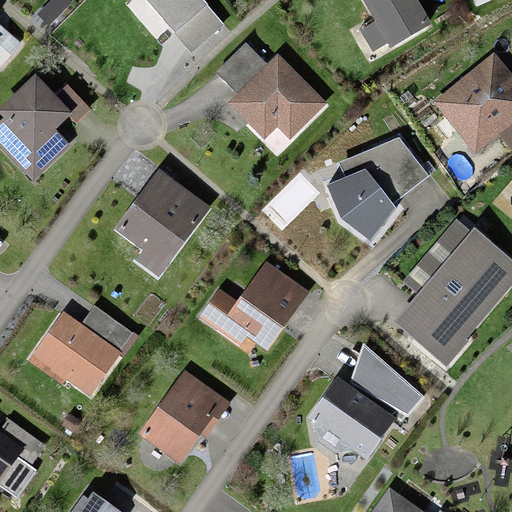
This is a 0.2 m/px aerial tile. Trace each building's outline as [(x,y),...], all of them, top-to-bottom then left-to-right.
[(225,25),(203,0),(144,0),(192,54),(225,25)] [(362,0),(375,21),(360,31),(373,52),(388,44),(391,49),(431,25),(416,0),(362,0)] [(0,41),(8,31),(0,24),(0,41)] [(0,67),(1,68),(22,44),(8,31),(0,41),(0,67)] [(267,63),(245,43),(216,71),(236,94),(267,63)] [(327,103),(277,54),(228,103),(265,140),(278,129),(290,140),(327,103)] [(511,120),(511,91),(485,59),(432,103),(464,142),(481,129),(489,139),(511,120)] [(57,95),(36,74),(0,108),(0,115),(3,119),(0,121),(0,145),(34,182),(72,146),(58,129),(70,117),(78,124),(92,110),(68,85),(57,95)] [(430,176),(399,137),(338,163),(346,177),(327,185),(341,219),(370,242),(396,209),(392,204),(430,176)] [(160,168),(115,230),(143,251),(136,261),(159,278),(212,208),(160,168)] [(511,286),(511,259),(459,215),(404,281),(418,293),(395,322),(448,367),(470,341),(468,339),(511,286)] [(310,292),(266,261),(237,301),(219,289),(200,318),(239,347),(246,338),(267,352),(310,292)] [(125,355),(138,336),(94,306),(81,323),(125,355)] [(81,323),(63,311),(29,361),(62,385),(66,380),(92,399),(125,355),(81,323)] [(364,344),(351,384),(408,416),(424,397),(364,344)] [(231,403),(185,369),(140,435),(180,464),(201,435),(206,438),(216,424),(231,403)] [(366,461),(396,419),(337,378),(311,414),(318,442),(335,453),(352,450),(366,461)] [(0,429),(0,485),(17,498),(37,470),(31,466),(46,445),(8,419),(0,430),(0,429)] [(424,511),(390,488),(372,511),(424,511)] [(89,499),(83,496),(71,511),(120,511),(93,493),(89,499)]
